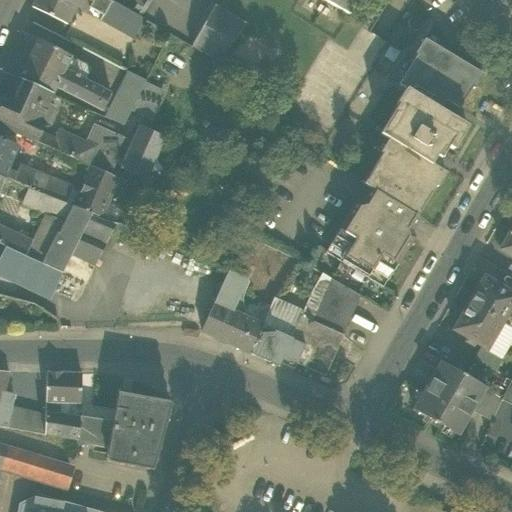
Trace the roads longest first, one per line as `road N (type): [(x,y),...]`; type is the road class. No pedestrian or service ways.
road 1 (residential): [(357,426),(511,157)]
road 2 (residential): [(206,364),(148,354),(0,355)]
road 3 (residential): [(511,497),(357,426)]
road 4 (residential): [(357,426),(206,364)]
road 5 (residential): [(162,511),(206,364)]
